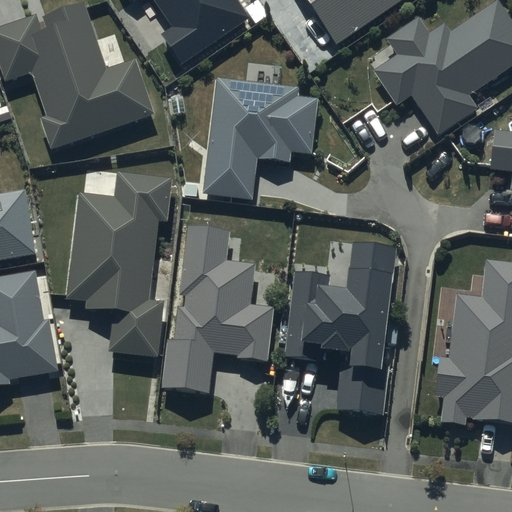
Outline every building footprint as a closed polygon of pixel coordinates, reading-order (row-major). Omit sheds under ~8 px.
[(129,0),(133,4),(138,0),(151,0),(170,28),(160,35),(181,66),(249,21),(234,0),(129,0)] [(304,0),(335,47),(406,0),(304,0)] [(36,14),(0,26),(0,67),(5,81),(31,73),(45,115),(39,117),(50,150),(156,114),(137,57),(107,68),(84,2),(43,16),(47,28),(41,30),(36,14)] [(397,57),(373,73),(397,108),(411,98),(438,137),(478,110),(468,96),(511,67),(511,24),(498,3),(451,34),(445,26),(430,36),(418,18),(385,40),(397,57)] [(298,87),(215,79),(204,196),(251,201),(254,161),(289,164),(290,153),(313,155),(318,102),(296,100),(298,87)] [(0,124),(13,120),(9,107),(1,110),(0,106),(0,124)] [(511,133),(494,131),(489,171),(511,173),(511,177),(510,194),(511,194),(511,133)] [(173,178),(116,171),(113,196),(79,192),(67,296),(88,298),(86,308),(113,311),(109,350),(158,356),(165,300),(151,298),(160,221),(168,222),(173,178)] [(0,264),(36,259),(27,193),(0,196),(0,264)] [(230,231),(187,227),(180,297),(185,298),(184,309),(179,309),(176,343),(168,342),(164,390),(210,394),(214,355),(237,357),(236,360),(268,363),(273,309),(249,307),(253,267),(227,264),(230,231)] [(331,278),(293,274),(283,359),(317,363),(318,354),(348,358),(347,368),(340,367),(334,412),(383,418),(388,370),(380,370),(394,249),(351,244),(345,293),(329,291),(331,278)] [(450,360),(438,359),(434,398),(442,399),(440,425),(464,427),(464,419),(471,419),(471,422),(511,425),(511,265),(486,263),(482,298),(456,296),(450,360)] [(0,390),(14,388),(13,382),(59,374),(50,322),(43,323),(35,275),(0,280),(0,390)]
